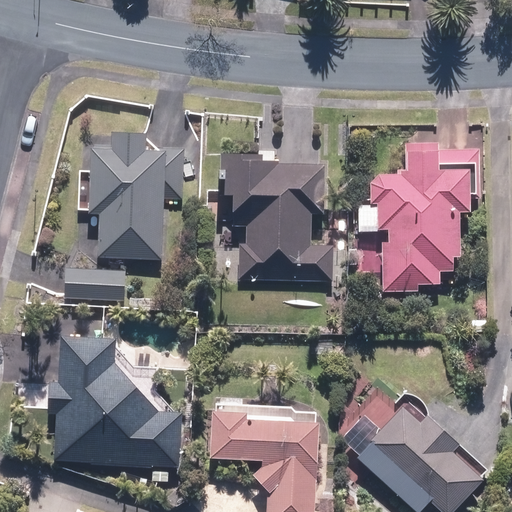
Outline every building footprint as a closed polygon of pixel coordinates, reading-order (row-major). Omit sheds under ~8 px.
[(182,202),(184,153),(149,152),(150,132),(114,131),(113,150),(90,149),(87,214),(100,214),(98,259),(162,262),(164,201),(182,202)] [(383,243),(381,289),(418,290),(418,284),(440,284),(441,268),(455,269),(455,256),(462,256),(463,213),(472,213),(472,193),(480,193),(481,151),(438,150),(438,145),(405,144),(404,169),(397,169),(397,173),(372,173),(371,203),(378,203),(377,228),(388,228),(388,243),(383,243)] [(325,211),(327,157),(221,153),(221,179),(224,180),(224,195),(234,196),(233,215),(241,215),(241,225),(246,226),(245,242),(240,242),(239,279),(331,282),(333,246),(311,245),(313,211),(325,211)] [(127,270),(64,267),(63,284),(127,287),(127,270)] [(159,411),(119,360),(120,336),(65,333),(62,381),(49,380),(47,416),(60,417),(57,461),(179,469),(183,413),(159,411)] [(419,422),(405,408),(359,457),(415,511),(452,511),(484,480),(452,450),(460,442),(429,412),(419,422)] [(262,468),(255,473),(267,493),(266,511),(316,511),(319,413),(213,409),(211,456),(256,458),(262,458),(262,468)]
